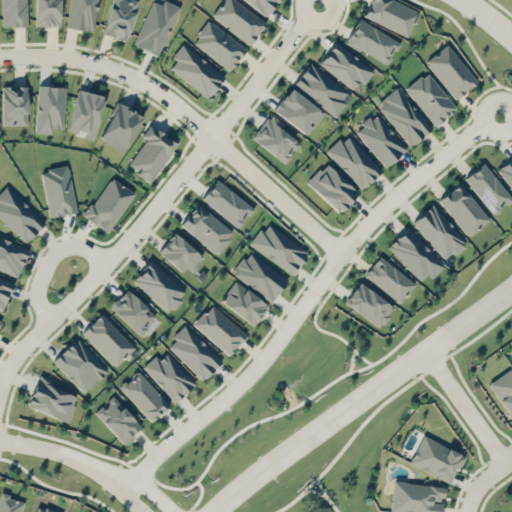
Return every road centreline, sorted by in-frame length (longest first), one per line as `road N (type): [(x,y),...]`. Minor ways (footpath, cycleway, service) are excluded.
road 1 (residential): [(129,486),(245,378),(383,205),(501,113)]
road 2 (residential): [(318,3),(131,233),(24,343),(0,382)]
road 3 (residential): [(342,254),(154,87),(99,63),(0,55)]
road 4 (tertiary): [(511,289),(212,511)]
road 5 (residential): [(425,353),(507,464)]
road 6 (residential): [(0,440),(55,451),(129,486)]
road 7 (residential): [(103,264),(80,245),(51,254),(35,296),(50,319)]
